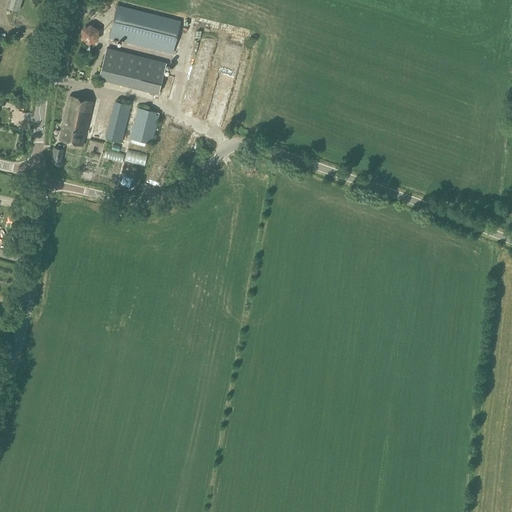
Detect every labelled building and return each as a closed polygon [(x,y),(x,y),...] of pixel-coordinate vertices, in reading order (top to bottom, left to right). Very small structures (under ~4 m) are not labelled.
[(21,0),(9,0),(7,8),(18,11),(21,0)] [(118,5),(109,38),(173,54),(181,21),(118,5)] [(81,20),(80,43),(96,44),(96,21),(81,20)] [(195,49),(197,35),(189,34),(187,48),(195,49)] [(107,48),(99,79),(159,94),(167,63),(107,48)] [(93,63),(94,50),(77,50),(76,62),(93,63)] [(216,124),(224,97),(210,93),(202,120),(216,124)] [(70,97),(59,140),(82,145),(92,102),(70,97)] [(131,105),(115,101),(106,138),(123,142),(131,105)] [(159,113),(138,108),(130,139),(152,144),(159,113)] [(59,144),(58,148),(54,147),(51,162),(57,163),(57,166),(61,167),(64,145),(59,144)] [(118,161),(120,151),(101,146),(99,156),(118,161)]
